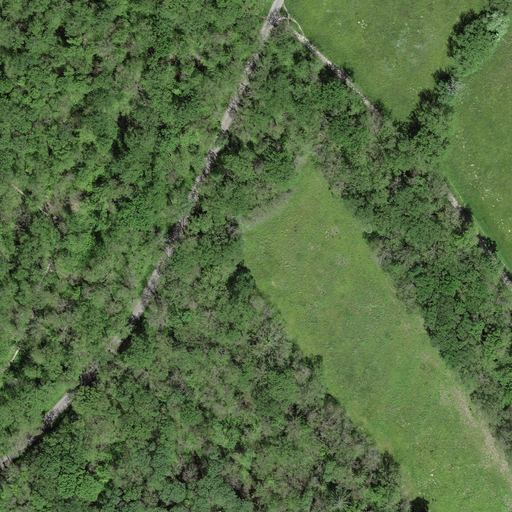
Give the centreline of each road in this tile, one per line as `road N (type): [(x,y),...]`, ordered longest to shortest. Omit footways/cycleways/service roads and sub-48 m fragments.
road 1 (track): [(0,467),(137,312),(280,0)]
road 2 (track): [(511,288),(418,153),(282,16),(271,19)]
